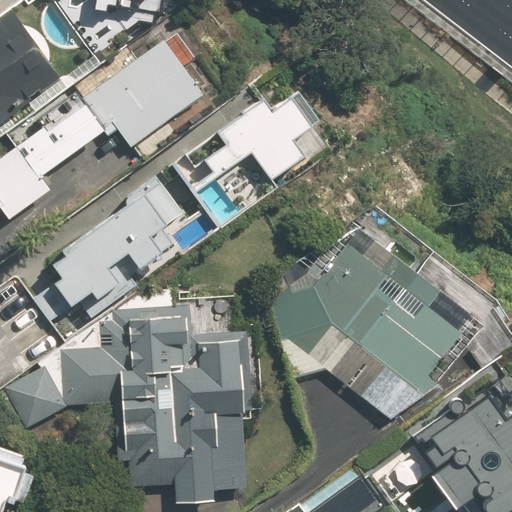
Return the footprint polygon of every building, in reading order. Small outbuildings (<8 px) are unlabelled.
[(165,13),(183,0),(53,0),(91,52),(147,13),(165,13)] [(0,121),(65,75),(18,10),(0,23),(0,121)] [(205,93),(166,39),(0,159),(0,210),(3,208),(11,220),(55,188),(46,176),(107,132),(109,135),(118,128),(132,146),(205,93)] [(251,148),(270,176),(306,150),(296,136),(314,123),(294,96),(275,109),(266,96),(219,131),(227,142),(205,159),(216,174),(251,148)] [(74,299),(85,315),(177,249),(166,233),(186,218),(153,172),(121,196),(126,203),(61,250),(63,253),(50,262),(60,275),(53,280),(69,303),(74,299)] [(435,384),(432,382),(478,323),(356,227),(306,271),(297,258),(265,280),(272,300),(268,301),(290,376),(323,367),(389,418),(435,384)] [(179,307),(177,288),(141,288),(140,289),(66,343),(37,363),(41,369),(7,387),(27,425),(66,405),(82,405),(82,400),(116,398),(120,460),(131,460),(133,486),(178,483),(179,502),(217,500),(217,490),(249,487),(244,414),(248,414),(247,409),(255,409),(250,332),(194,335),(192,306),(179,307)] [(511,401),(511,402),(503,389),(509,385),(497,367),(461,390),(469,402),(419,436),(439,465),(428,473),(452,508),(476,493),(477,494),(478,495),(479,495),(480,496),(482,496),(483,496),(484,495),(486,494),(487,496),(486,497),(485,497),(484,499),(483,500),(483,503),(483,504),(483,505),(483,507),(484,508),(485,510),(486,511),(487,511),(497,511),(498,511),(503,511),(511,506),(511,401)] [(0,511),(5,498),(13,501),(14,497),(21,499),(29,471),(24,469),(25,465),(18,463),(21,454),(0,447),(0,511)] [(365,477),(364,477),(356,465),(300,506),(304,511),(379,511),(384,508),(387,511),(403,511),(402,511),(401,510),(400,509),(398,508),(396,508),(394,509),(389,502),(395,499),(387,487),(380,492),(376,488),(377,487),(378,487),(378,485),(378,484),(379,482),(378,481),(378,480),(378,478),(377,477),(376,476),(375,475),(373,475),(372,475),(371,475),(369,475),(368,475),(367,475),(365,476),(365,477)] [(304,511),(300,506),(296,501),(282,511),(304,511)]
